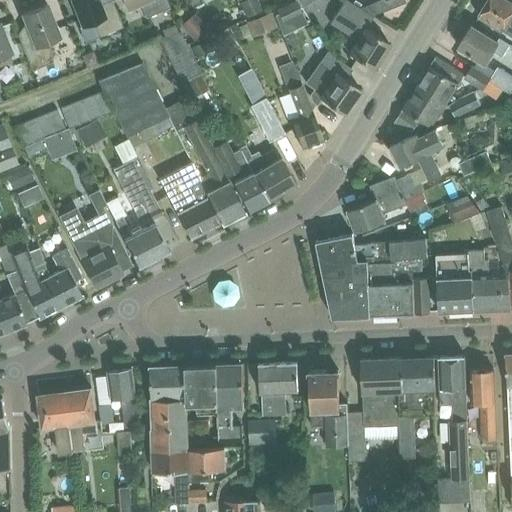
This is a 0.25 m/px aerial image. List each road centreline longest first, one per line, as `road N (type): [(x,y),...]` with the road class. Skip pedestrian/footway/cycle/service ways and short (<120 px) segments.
road 1 (tertiary): [(124,302),(296,219),(320,197),(363,141),(444,0)]
road 2 (residential): [(124,302),(136,326),(163,341),(511,330)]
road 3 (unclassified): [(23,511),(14,371)]
road 4 (tertiary): [(14,371),(124,302)]
